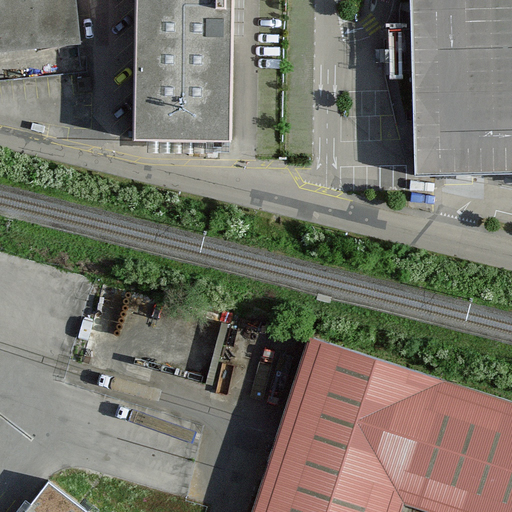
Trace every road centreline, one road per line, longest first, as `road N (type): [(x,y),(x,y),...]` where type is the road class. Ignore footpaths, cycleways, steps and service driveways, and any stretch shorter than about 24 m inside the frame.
road 1 (residential): [(0,136),(511,253)]
road 2 (unknown): [(470,0),(470,117),(511,125)]
